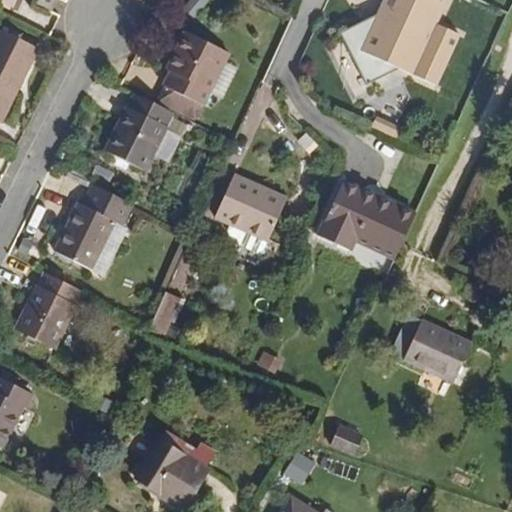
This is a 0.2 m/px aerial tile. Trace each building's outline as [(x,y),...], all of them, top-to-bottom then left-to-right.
[(33,0),(33,1),(51,10),(56,0),(33,0)] [(188,0),(183,4),(191,14),(209,0),(188,0)] [(440,13),(445,0),(383,0),(385,5),(376,9),(374,7),(343,23),(371,75),(403,57),(440,74),(463,23),(440,13)] [(383,0),(374,7),(376,9),(385,5),(383,0)] [(191,34),(185,31),(175,52),(181,55),(191,34)] [(0,120),(36,50),(0,32),(0,120)] [(204,102),(229,52),(191,34),(181,55),(175,52),(167,68),(171,71),(165,84),(168,86),(204,102)] [(227,63),(215,88),(224,92),(236,67),(227,63)] [(196,119),(204,102),(168,86),(161,101),(196,119)] [(166,125),(173,111),(132,91),(125,104),(129,106),(115,133),(111,131),(104,148),(146,167),(153,152),(163,157),(171,154),(181,132),(166,125)] [(266,231),(286,188),(236,165),(216,207),(232,215),(229,220),(230,225),(236,228),(239,235),(255,242),(262,240),(266,231)] [(398,245),(418,202),(347,169),(322,222),(354,237),(360,226),(398,245)] [(120,216),(126,203),(88,184),(81,198),(79,197),(67,222),(63,221),(51,247),(88,264),(112,212),(120,216)] [(42,342),(70,286),(33,268),(6,324),(42,342)] [(164,332),(181,296),(163,288),(146,323),(164,332)] [(449,380),(466,341),(403,314),(389,353),(449,380)] [(22,409),(29,396),(0,381),(0,439),(18,407),(22,409)] [(352,450),(361,430),(335,420),(327,440),(352,450)] [(179,435),(161,425),(156,433),(174,444),(179,435)] [(153,486),(182,503),(207,463),(205,462),(214,446),(198,437),(193,444),(179,435),(174,444),(156,433),(135,469),(155,481),(153,486)] [(475,493),(480,484),(471,479),(466,487),(475,493)] [(322,511),(290,493),(277,511),(322,511)]
